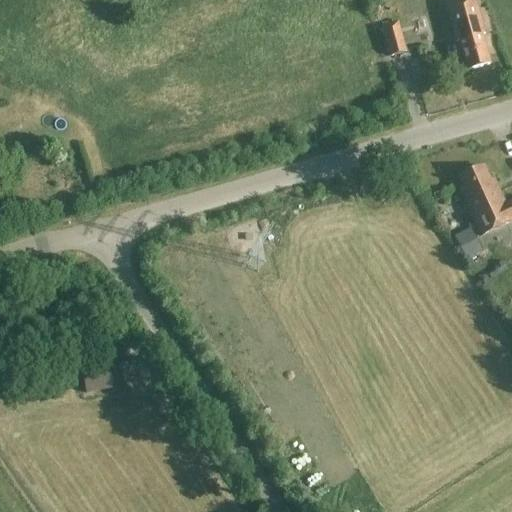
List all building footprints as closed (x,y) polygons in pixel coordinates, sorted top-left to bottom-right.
[(482,27),(477,13),(474,0),(457,0),(443,4),(447,22),(451,36),(457,34),(468,72),(489,66),(478,28),(482,27)] [(381,27),(389,59),(406,54),(398,23),(381,27)] [(511,201),(504,205),(496,189),(493,190),(483,168),(458,179),(462,189),(459,190),(481,237),(511,222),(511,201)] [(308,226),(324,222),(322,212),(306,215),(308,226)] [(86,394),(111,389),(107,368),(82,373),(86,394)]
